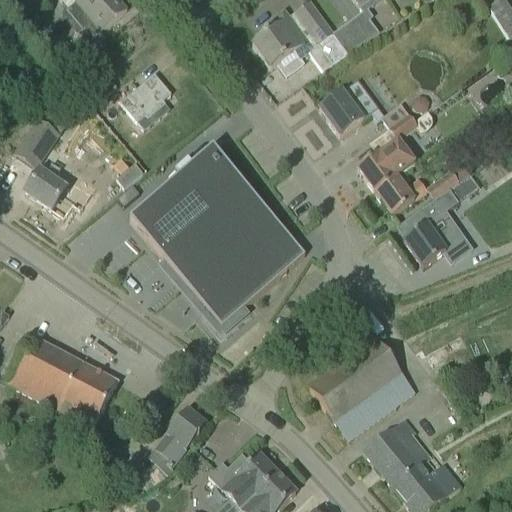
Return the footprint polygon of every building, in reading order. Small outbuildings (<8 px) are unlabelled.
[(17,0),(6,9),(19,25),(31,15),(19,0),(17,0)] [(60,20),(68,30),(103,0),(67,0),(60,6),(67,14),(60,20)] [(110,0),(103,0),(68,30),(76,40),(84,33),(92,41),(99,36),(100,37),(126,15),(115,1),(113,3),(110,0)] [(349,0),(359,13),(368,6),(364,0),(349,0)] [(422,0),(427,8),(439,0),(422,0)] [(511,16),(503,2),(487,13),(511,52),(511,16)] [(292,29),(288,23),(283,16),(255,37),(259,43),(251,50),(270,76),(276,71),(286,83),(304,70),(301,65),(314,56),(313,54),(317,51),(332,70),(348,60),(332,39),(320,24),(308,8),(294,18),(298,24),(292,29)] [(377,38),(362,17),(348,28),(352,34),(339,44),(350,58),(377,38)] [(83,99),(93,111),(116,92),(106,80),(83,99)] [(124,80),(115,87),(120,94),(130,86),(124,80)] [(138,93),(120,108),(136,128),(142,122),(150,131),(169,116),(162,107),(163,106),(170,100),(153,80),(138,93)] [(341,98),(317,115),(338,143),(362,126),(350,110),(365,99),(356,87),(341,98)] [(412,105),(411,112),(415,118),(422,119),(427,115),(429,108),(425,103),(418,101),(412,105)] [(379,125),(388,136),(407,122),(399,110),(379,125)] [(13,160),(35,175),(67,129),(47,117),(40,128),(37,126),(13,160)] [(396,145),(397,147),(416,134),(407,122),(388,136),(395,145),(396,145)] [(117,126),(108,133),(115,141),(123,134),(117,126)] [(511,126),(503,134),(511,146),(511,126)] [(178,127),(161,141),(169,151),(187,137),(178,127)] [(397,147),(396,145),(395,145),(377,158),(355,175),(373,199),(395,183),(414,170),(397,147)] [(304,260),(211,154),(128,226),(220,333),(304,260)] [(39,177),(24,199),(49,217),(65,194),(64,193),(75,177),(62,168),(50,185),(39,177)] [(457,171),(429,191),(437,204),(448,196),(459,187),(469,180),(464,173),(457,171)] [(395,183),(373,199),(391,223),(413,207),(412,207),(425,197),(417,186),(404,196),(395,183)] [(413,221),(397,232),(405,244),(402,246),(421,274),(423,273),(444,258),(444,257),(457,248),(449,236),(436,246),(426,231),(457,209),(448,196),(437,204),(413,221)] [(511,210),(509,204),(495,210),(510,247),(511,246),(511,210)] [(336,375),(308,394),(346,447),(414,399),(367,332),(326,361),(336,375)] [(51,419),(55,421),(63,407),(76,414),(70,425),(91,436),(108,406),(117,388),(30,342),(5,389),(54,415),(51,419)] [(186,413),(154,455),(173,470),(205,428),(186,413)] [(6,436),(15,468),(77,449),(72,432),(49,438),(45,423),(6,436)] [(407,441),(412,437),(403,425),(362,458),(404,511),(434,511),(458,494),(439,470),(434,475),(407,441)] [(190,456),(185,461),(189,464),(194,459),(190,456)] [(244,511),(276,480),(258,461),(250,469),(241,460),(226,474),(221,469),(207,482),(229,506),(226,510),(227,511),(244,511)] [(156,472),(142,481),(149,491),(163,482),(156,472)] [(280,511),(294,498),(292,496),(294,493),(288,487),(284,488),(276,480),(244,511),(280,511)] [(125,487),(131,500),(144,493),(137,481),(125,487)]
